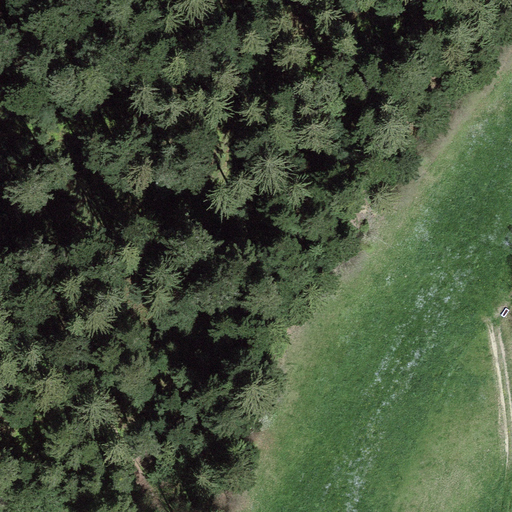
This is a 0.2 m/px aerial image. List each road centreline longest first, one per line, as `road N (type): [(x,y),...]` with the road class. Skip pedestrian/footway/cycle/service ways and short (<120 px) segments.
road 1 (track): [(0,296),(147,511)]
road 2 (track): [(488,316),(505,387),(506,511)]
